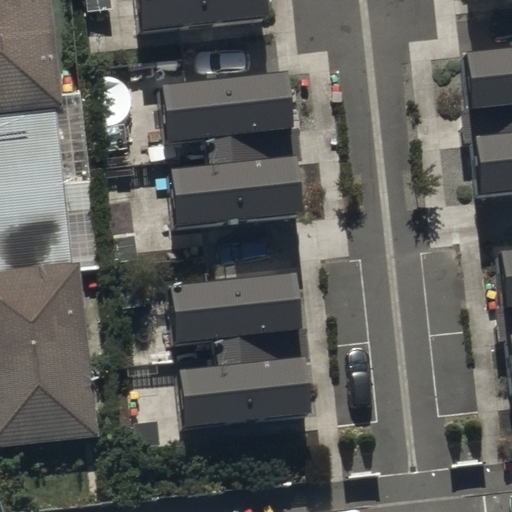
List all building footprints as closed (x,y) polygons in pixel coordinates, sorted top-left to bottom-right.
[(36,0),(0,0),(0,119),(48,115),(36,0)] [(136,0),(139,29),(269,14),(267,0),(136,0)] [(483,194),(511,190),(511,44),(464,49),(471,109),(485,107),(488,135),(477,137),(483,194)] [(284,70),(158,84),(164,141),(203,137),(205,161),(166,165),(173,229),(303,214),(296,155),(282,156),(279,128),(290,127),(284,70)] [(511,375),(511,247),(495,249),(502,308),(511,307),(511,335),(508,336),(511,375)] [(291,271),(165,285),(171,342),(210,338),(212,362),(173,366),(180,430),(310,415),(303,356),(289,358),(286,329),(297,328),(291,271)] [(74,272),(0,279),(0,455),(92,447),(74,272)]
